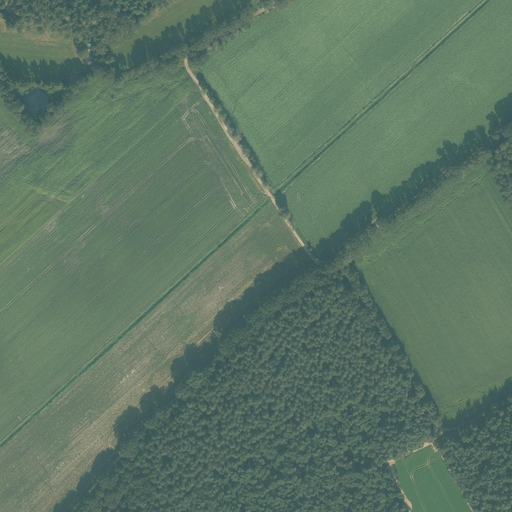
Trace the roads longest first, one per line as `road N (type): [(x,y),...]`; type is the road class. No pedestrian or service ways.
road 1 (track): [(279,0),(185,57),(320,269)]
road 2 (track): [(320,269),(224,349),(72,511)]
road 3 (track): [(511,127),(335,256)]
road 4 (track): [(335,256),(441,436)]
road 5 (track): [(441,436),(266,511)]
